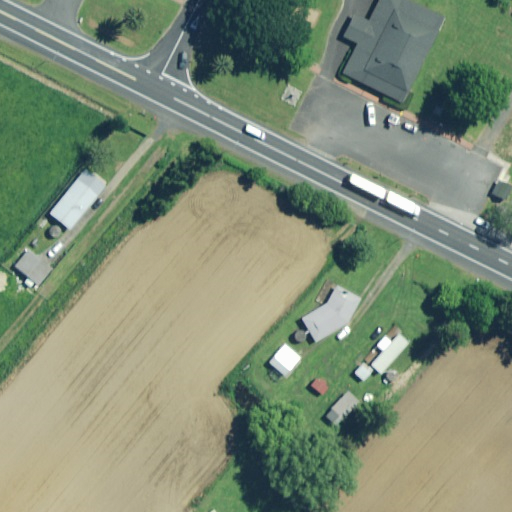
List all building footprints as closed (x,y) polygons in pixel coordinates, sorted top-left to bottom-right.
[(341,74),(399,103),(442,18),(406,0),(376,0),(366,22),(352,16),(341,38),(356,45),(341,74)] [(104,187),(84,170),(48,214),(68,231),(104,187)] [(26,278),(22,282),(31,289),(35,285),(36,286),(50,271),(27,252),(14,267),(26,278)] [(359,298),(340,288),(328,281),(316,301),(325,306),(301,320),(313,341),(346,323),(359,298)] [(299,359),(284,345),(268,363),(283,377),(299,359)]
